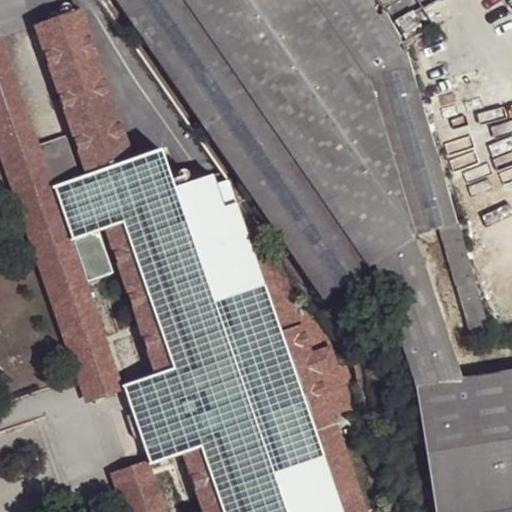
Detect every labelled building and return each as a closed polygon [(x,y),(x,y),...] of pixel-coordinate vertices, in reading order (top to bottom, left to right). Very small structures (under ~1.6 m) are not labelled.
[(364,269),(174,0),(110,0),(320,297),(354,276),(359,272),(364,269)] [(174,0),(364,269),(380,259),(417,233),(369,81),(364,65),(314,1),(312,0),(174,0)] [(364,65),(402,54),(361,0),(314,0),(314,1),(364,65)] [(412,11),(396,20),(406,36),(421,27),(412,11)] [(0,44),(0,138),(84,381),(114,371),(84,286),(112,276),(97,233),(104,231),(155,375),(122,387),(132,415),(125,417),(133,441),(141,438),(150,467),(182,456),(202,511),(162,511),(153,484),(124,494),(130,511),(363,511),(316,375),(336,368),(329,349),(310,357),(301,328),(275,255),(226,184),(214,188),(210,178),(173,191),(159,154),(131,163),(79,12),(33,27),(86,179),(79,181),(65,139),(36,149),(0,44)] [(433,73),(425,42),(404,47),(405,54),(410,69),(415,85),(424,83),(423,75),(433,73)] [(410,69),(405,54),(402,54),(364,65),(369,81),(410,69)] [(415,85),(410,69),(369,81),(417,233),(439,228),(455,222),(419,99),(415,85)] [(81,382),(84,381),(0,138),(0,166),(84,405),(88,403),(81,382)] [(210,178),(214,188),(226,184),(220,175),(210,178)] [(488,330),(455,222),(439,228),(471,333),(488,330)] [(459,375),(417,233),(380,259),(417,382),(459,375)] [(511,511),(511,367),(459,375),(417,382),(428,471),(431,483),(435,511),(511,511)] [(114,371),(81,382),(88,403),(121,392),(114,371)] [(146,463),(113,474),(120,496),(124,494),(153,484),(146,463)] [(417,486),(431,483),(428,471),(414,475),(417,486)] [(113,474),(108,476),(120,511),(130,511),(124,494),(120,496),(113,474)]
